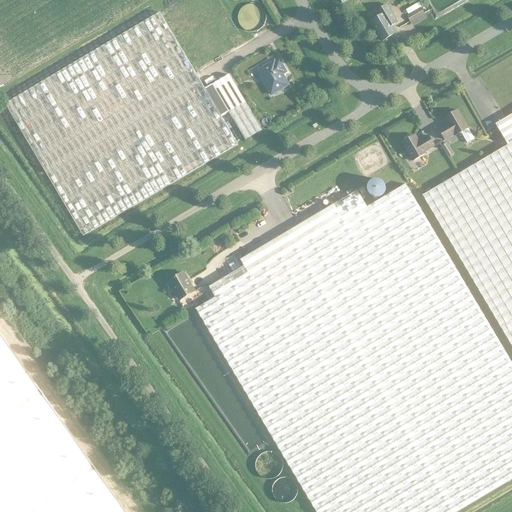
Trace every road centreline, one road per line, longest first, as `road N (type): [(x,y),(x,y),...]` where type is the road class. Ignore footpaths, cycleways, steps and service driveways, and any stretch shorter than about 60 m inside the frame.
road 1 (unclassified): [(237,511),(0,173)]
road 2 (unclassified): [(375,88),(362,110),(220,195)]
road 3 (unclassified): [(375,88),(405,83),(511,21)]
